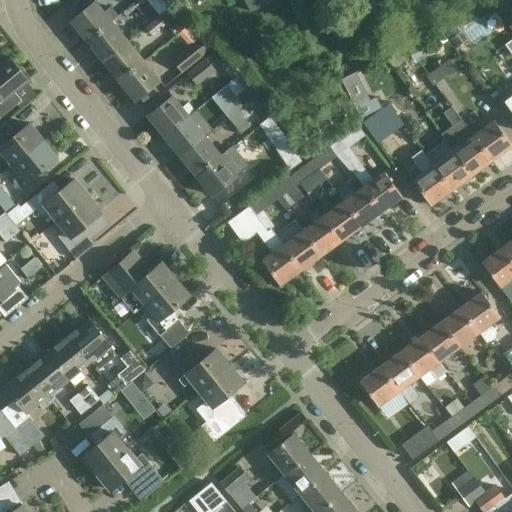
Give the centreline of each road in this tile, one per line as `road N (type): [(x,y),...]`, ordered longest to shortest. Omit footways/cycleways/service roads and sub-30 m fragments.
road 1 (residential): [(288,352),(511,185)]
road 2 (residential): [(163,205),(32,35),(16,0)]
road 3 (residential): [(0,342),(163,205)]
road 4 (residential): [(416,511),(288,352)]
road 5 (residential): [(288,352),(163,205)]
